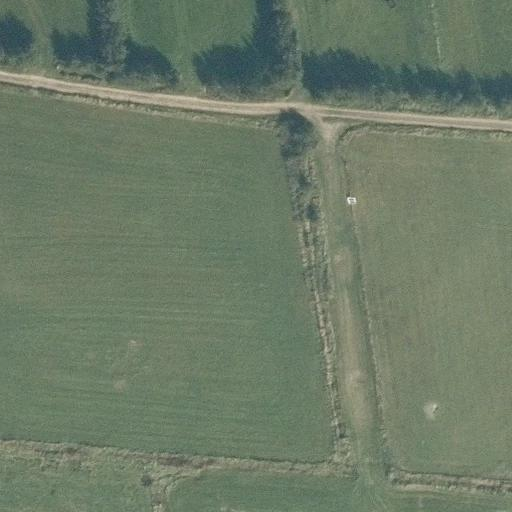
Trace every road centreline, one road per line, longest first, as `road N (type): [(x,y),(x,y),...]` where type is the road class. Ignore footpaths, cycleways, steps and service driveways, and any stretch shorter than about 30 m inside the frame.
road 1 (track): [(0,71),(235,105),(511,126)]
road 2 (track): [(314,110),(372,489)]
